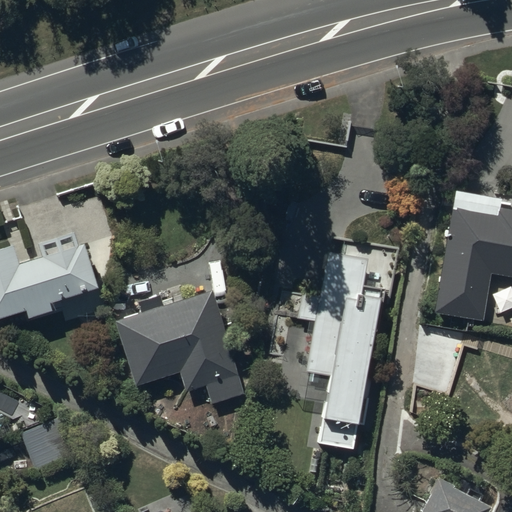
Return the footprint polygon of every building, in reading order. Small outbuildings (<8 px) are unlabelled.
[(492,220),(449,214),(440,273),(511,283),(511,216),(493,214),(492,220)] [(338,264),(322,261),(316,303),(298,300),(294,326),(310,328),(302,376),(325,380),(314,450),(351,456),(355,432),(361,433),(370,381),(363,380),(376,298),(382,299),(383,294),(387,295),(392,265),(380,263),(381,253),(367,250),(368,242),(332,236),(331,244),(341,246),(338,264)] [(0,326),(22,320),(24,326),(47,319),(45,313),(93,298),(79,253),(74,255),(69,240),(32,252),(37,266),(14,274),(8,254),(0,256),(0,326)] [(137,322),(111,330),(132,393),(176,379),(182,398),(203,391),(209,409),(241,398),(208,298),(174,309),(171,299),(160,303),(159,299),(133,308),(137,322)] [(18,437),(34,471),(72,454),(57,420),(18,437)] [(465,497),(436,482),(420,511),(485,511),(488,508),(479,503),(481,499),(467,492),(465,497)]
